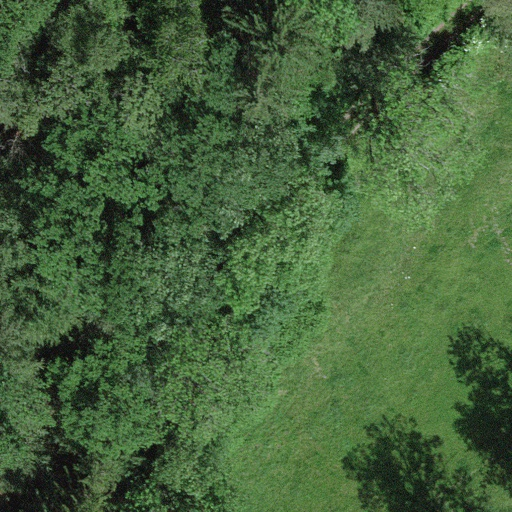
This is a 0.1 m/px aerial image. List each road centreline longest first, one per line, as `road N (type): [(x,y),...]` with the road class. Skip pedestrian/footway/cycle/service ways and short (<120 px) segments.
road 1 (track): [(0,478),(391,85),(499,0)]
road 2 (track): [(0,142),(80,0)]
